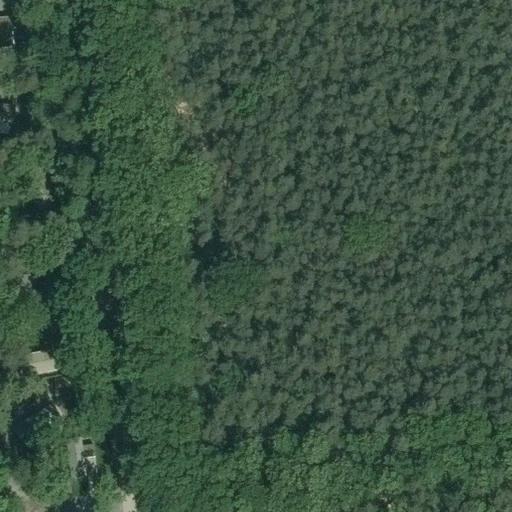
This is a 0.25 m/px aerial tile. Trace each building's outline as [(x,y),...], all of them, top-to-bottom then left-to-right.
[(16,107),(0,105),(0,124),(14,125),(16,107)] [(54,173),(47,164),(31,176),(51,203),(61,195),(47,178),(54,173)] [(29,276),(4,279),(8,311),(49,307),(47,289),(31,291),(29,276)] [(75,351),(63,328),(28,347),(40,370),(75,351)] [(55,381),(57,390),(69,387),(67,377),(55,381)] [(50,406),(40,412),(12,430),(23,447),(34,440),(38,446),(54,436),(50,430),(60,425),(50,406)]
